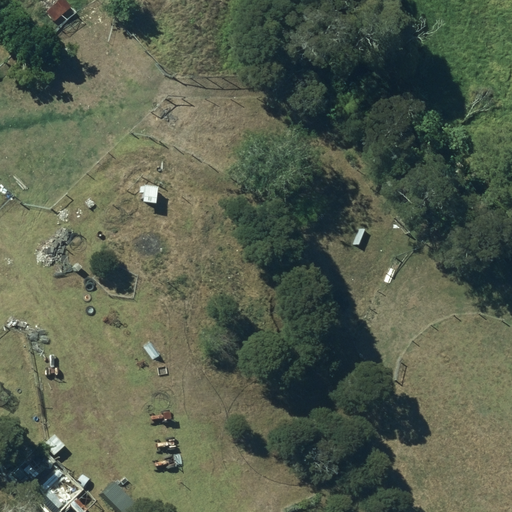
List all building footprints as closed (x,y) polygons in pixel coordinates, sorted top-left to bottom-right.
[(57,322),(42,328),(58,370),(73,364),(57,322)] [(136,462),(106,432),(119,419),(90,390),(70,410),(66,415),(109,457),(125,473),(136,462)] [(54,434),(43,444),(54,456),(65,446),(54,434)] [(39,449),(37,447),(11,474),(48,511),(63,511),(83,493),(39,449)] [(96,469),(109,482),(97,494),(115,511),(135,511),(137,511),(126,500),(139,487),(125,473),(109,457),(96,469)]
